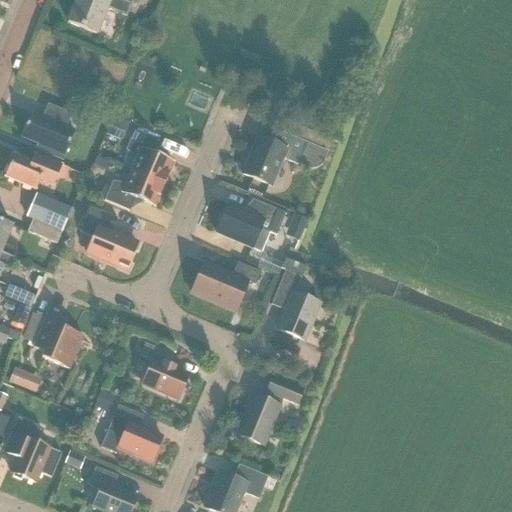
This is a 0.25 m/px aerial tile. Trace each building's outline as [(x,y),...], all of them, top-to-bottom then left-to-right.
[(77,0),(67,24),(96,36),(106,11),(126,19),(133,0),(77,0)] [(71,115),(47,105),(42,119),(30,114),(20,139),(40,148),(38,153),(62,162),(74,132),(66,128),(71,115)] [(119,135),(124,123),(112,118),(107,131),(119,135)] [(257,139),(241,176),(271,188),(283,160),(297,167),(307,171),(310,171),(312,171),(315,170),(318,169),(321,167),(322,166),(327,153),(274,131),(268,144),(257,139)] [(134,132),(125,151),(136,159),(131,172),(164,186),(173,165),(153,156),(158,143),(134,132)] [(39,183),(52,188),(61,167),(46,161),(33,156),(31,163),(14,156),(4,179),(35,192),(39,183)] [(104,202),(129,213),(134,199),(155,208),(164,186),(131,172),(125,185),(112,183),(104,202)] [(71,211),(36,196),(27,219),(61,234),(71,211)] [(276,237),(285,215),(259,204),(252,201),(252,202),(259,205),(254,217),(229,206),(216,235),(251,250),(260,230),(276,237)] [(80,234),(93,239),(86,255),(125,271),(136,245),(111,234),(117,220),(90,208),(80,234)] [(295,217),(290,228),(303,233),(307,222),(295,217)] [(17,251),(4,246),(11,227),(0,222),(0,254),(13,260),(17,251)] [(61,234),(32,222),(27,234),(56,246),(61,234)] [(0,274),(3,267),(9,269),(13,260),(0,254),(0,274)] [(320,306),(295,295),(306,269),(285,260),(281,271),(285,272),(270,307),(271,307),(274,301),(286,306),(276,331),(304,343),(320,306)] [(204,265),(191,295),(235,313),(247,284),(255,287),(260,274),(237,264),(232,277),(204,265)] [(34,299),(9,288),(4,299),(30,310),(34,299)] [(44,354),(41,359),(69,371),(83,338),(58,328),(61,322),(46,316),(32,349),(44,354)] [(0,336),(6,339),(9,332),(0,328),(0,336)] [(188,377),(175,371),(175,369),(163,364),(167,354),(145,345),(140,357),(152,362),(141,386),(178,402),(188,377)] [(34,394),(39,380),(14,370),(8,384),(34,394)] [(273,398),(270,404),(249,396),(243,411),(246,412),(236,436),(264,448),(280,408),(279,408),(281,401),(296,407),(303,390),(272,377),(265,395),(273,398)] [(100,392),(93,409),(107,414),(113,398),(100,392)] [(100,449),(116,456),(118,450),(152,464),(162,440),(139,430),(144,418),(118,407),(100,449)] [(74,419),(71,418),(68,421),(67,424),(70,432),(72,432),(76,433),(78,431),(79,428),(77,421),(74,419)] [(7,445),(20,451),(10,475),(35,485),(39,475),(50,480),(60,455),(35,444),(41,429),(18,420),(7,445)] [(79,471),(83,458),(69,453),(64,465),(79,471)] [(204,510),(209,511),(236,511),(243,495),(258,501),(266,482),(267,480),(267,479),(239,467),(233,480),(218,473),(209,494),(210,495),(204,510)] [(87,487),(99,492),(92,509),(99,511),(131,511),(137,499),(113,489),(118,478),(95,469),(87,487)] [(276,484),(267,480),(266,482),(263,490),(272,494),(276,484)]
